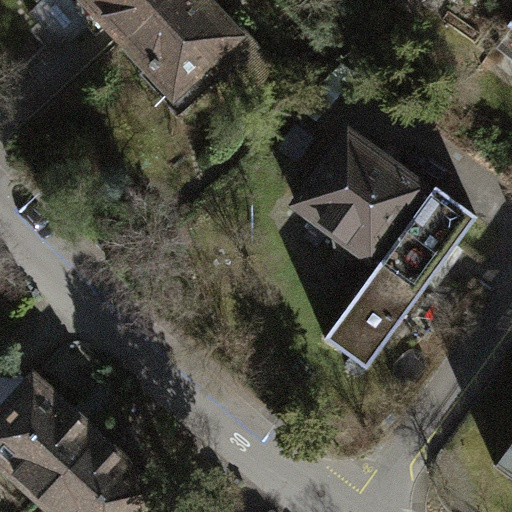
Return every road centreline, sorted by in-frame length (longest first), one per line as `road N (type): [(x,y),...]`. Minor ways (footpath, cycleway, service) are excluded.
road 1 (residential): [(328,511),(134,347),(0,211)]
road 2 (residential): [(353,511),(511,295)]
